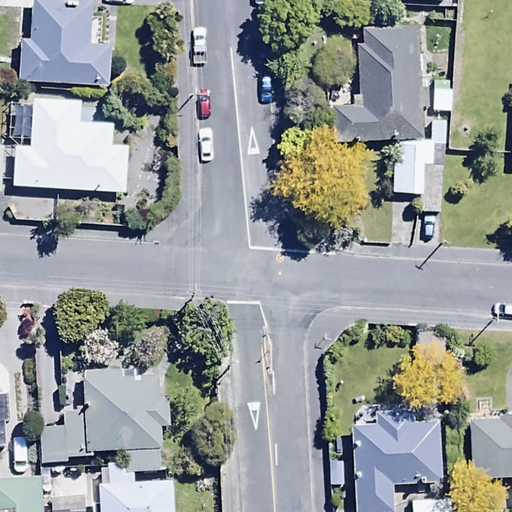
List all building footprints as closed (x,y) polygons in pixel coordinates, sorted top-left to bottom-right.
[(0,0),(0,10),(33,10),(37,10),(36,0),(0,0)] [(284,0),(284,8),(331,10),(331,0),(284,0)] [(338,0),(339,4),(381,7),(382,2),(409,3),(409,9),(449,12),(449,0),(338,0)] [(20,47),(20,91),(107,94),(109,56),(89,56),(91,11),(37,10),(33,10),(32,48),(20,47)] [(417,40),(362,41),(362,53),(357,53),(357,82),(326,82),(334,105),(335,150),(390,149),(390,145),(420,144),(419,117),(427,117),(427,96),(418,96),(417,40)] [(15,156),(13,196),(125,202),(128,156),(111,155),(112,132),(100,131),(100,121),(82,120),(82,109),(34,107),(31,157),(15,156)] [(399,154),(393,154),(393,203),(423,204),(423,173),(431,173),(432,150),(399,149),(399,154)] [(125,463),(126,474),(107,474),(107,479),(100,479),(100,511),(173,511),(173,499),(136,500),(136,481),(162,481),(162,438),(173,438),(172,393),(158,394),(158,385),(124,385),(123,373),(91,373),(91,379),(81,379),(82,420),(83,465),(125,463)] [(0,457),(12,457),(9,402),(0,402),(0,457)] [(83,465),(82,420),(64,421),(64,437),(38,437),(39,471),(67,471),(67,466),(83,465)] [(414,422),(373,422),(373,435),(354,435),(354,511),(393,511),(393,489),(439,489),(439,430),(414,430),(414,422)] [(499,430),(469,431),(471,485),(504,484),(505,511),(511,511),(511,425),(499,425),(499,430)] [(0,488),(0,511),(43,511),(42,487),(0,488)]
